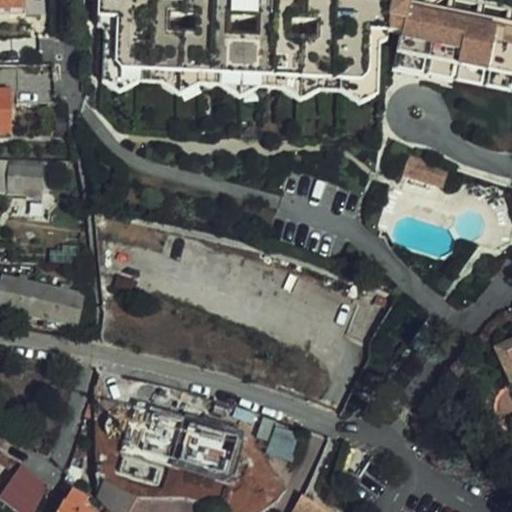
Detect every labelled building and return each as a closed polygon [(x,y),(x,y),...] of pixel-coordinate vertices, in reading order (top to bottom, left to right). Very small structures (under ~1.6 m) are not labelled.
[(22,0),(0,0),(0,19),(24,18),(22,0)] [(102,0),(102,20),(118,21),(117,75),(140,76),(162,76),(179,77),(181,77),(203,78),(222,79),(242,79),(262,80),(282,81),(301,82),(320,83),(341,83),(362,84),(369,85),(370,67),(373,37),(393,38),(396,2),(371,0),(102,0)] [(511,27),(396,2),(393,38),(401,35),(394,71),(511,94),(511,27)] [(118,21),(102,20),(102,33),(105,37),(102,74),(117,75),(118,21)] [(390,42),(393,38),(373,37),(370,67),(380,70),(380,47),(390,42)] [(379,94),(380,70),(370,67),(369,85),(362,84),(362,106),(379,94)] [(117,75),(102,74),(103,91),(117,99),(140,88),(140,76),(117,75)] [(140,76),(140,88),(161,89),(162,76),(140,76)] [(162,76),(161,89),(180,100),(181,77),(179,77),(162,76)] [(181,77),(180,100),(202,90),(203,78),(181,77)] [(203,78),(202,90),(222,91),(222,79),(203,78)] [(242,79),(222,79),(222,91),(241,101),(242,79)] [(262,80),(242,79),(241,101),(260,92),(262,80)] [(282,93),(282,81),(262,80),(260,92),(282,93)] [(282,93),(301,104),(301,82),(282,81),(282,93)] [(301,104),(320,95),(320,83),(301,82),(301,104)] [(320,95),(341,95),(341,83),(320,83),(320,95)] [(341,95),(362,106),(362,84),(341,83),(341,95)] [(11,94),(0,93),(0,136),(11,136),(11,94)] [(403,176),(417,181),(433,186),(444,189),(450,170),(410,156),(403,176)] [(41,165),(10,163),(7,196),(39,199),(41,165)] [(433,186),(417,181),(415,187),(431,192),(433,186)] [(3,279),(0,289),(0,312),(75,330),(83,298),(3,279)] [(511,365),(511,342),(495,350),(503,369),(511,365)] [(511,386),(511,385),(511,365),(503,369),(511,386)] [(377,379),(368,375),(360,391),(370,395),(377,379)] [(0,456),(0,464),(17,476),(21,471),(1,457),(0,456)] [(45,500),(48,491),(22,469),(21,471),(17,476),(0,500),(0,505),(9,511),(32,511),(41,501),(45,500)] [(88,511),(85,510),(87,503),(71,493),(60,511),(88,511)] [(104,493),(98,501),(107,511),(131,511),(133,510),(104,493)] [(324,511),(302,498),(293,511),(324,511)]
